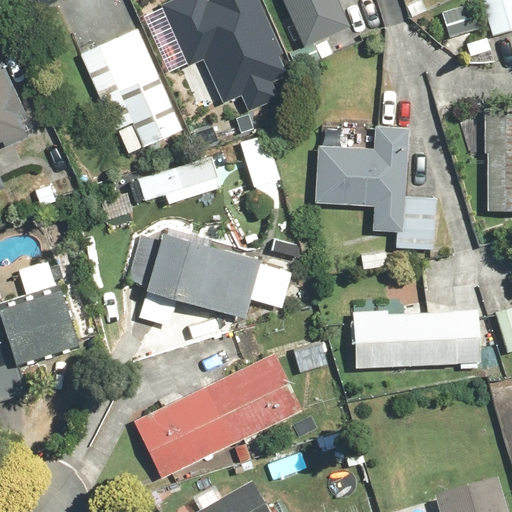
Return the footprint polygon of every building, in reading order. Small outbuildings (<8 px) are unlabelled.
[(172,0),(165,3),(189,55),(202,50),(223,96),(238,89),(248,111),(283,95),(276,80),(293,72),(258,0),(172,0)] [(280,0),(302,48),(348,28),(336,0),(280,0)] [(511,0),(479,0),(491,36),(511,29),(511,0)] [(470,3),(439,13),(447,37),(478,28),(470,3)] [(181,129),(136,28),(78,54),(113,132),(116,130),(127,153),(181,129)] [(485,63),(485,40),(460,40),(460,63),(485,63)] [(0,188),(3,187),(0,179),(0,141),(1,141),(3,147),(27,137),(24,131),(30,128),(0,59),(0,188)] [(203,106),(186,113),(197,139),(213,132),(203,106)] [(511,210),(511,107),(482,108),(483,153),(486,153),(486,211),(511,210)] [(372,147),(316,144),(312,203),(371,206),(369,231),(402,233),(408,126),(373,124),(372,147)] [(265,138),(244,144),(251,174),(273,168),(265,138)] [(211,155),(135,177),(142,200),(163,194),(166,204),(220,189),(211,155)] [(275,178),(254,177),(253,189),(244,188),(244,201),(253,201),(252,216),(274,217),(275,178)] [(159,230),(142,290),(243,318),(260,259),(159,230)] [(390,253),(360,254),(361,271),(391,270),(390,253)] [(58,284),(0,301),(0,400),(25,393),(17,367),(78,348),(58,284)] [(179,306),(139,316),(143,332),(183,322),(179,306)] [(350,311),(353,368),(480,362),(478,310),(387,314),(387,309),(350,311)] [(324,339),(293,347),(300,373),(331,364),(324,339)] [(132,421),(160,478),(301,410),(273,353),(132,421)] [(430,501),(433,511),(503,511),(493,480),(430,501)] [(267,511),(251,484),(201,511),(267,511)]
